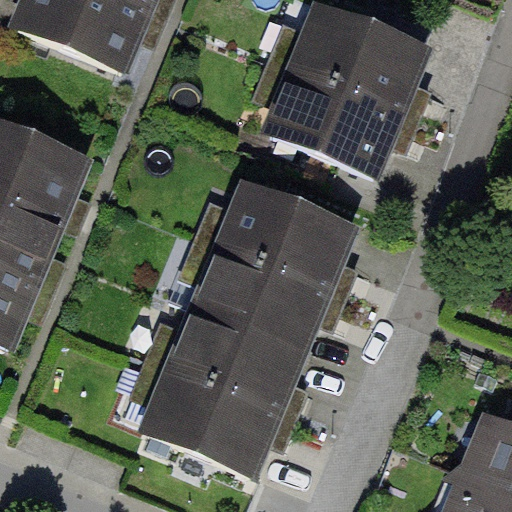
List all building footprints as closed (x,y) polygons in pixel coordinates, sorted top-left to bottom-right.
[(100,0),(25,0),(12,37),(134,81),(156,20),(100,0)] [(100,0),(156,20),(163,0),(100,0)] [(413,129),(440,63),(318,14),(291,80),(413,129)] [(387,195),(413,129),(291,80),(265,146),(387,195)] [(0,204),(73,232),(95,175),(0,138),(0,204)] [(247,189),(221,254),(342,302),(368,237),(247,189)] [(0,269),(51,289),(73,232),(0,204),(0,269)] [(221,254),(196,317),(317,365),(342,302),(221,254)] [(0,334),(28,346),(51,289),(0,269),(0,334)] [(196,317),(171,379),(292,427),(317,365),(196,317)] [(171,379),(146,441),(267,489),(292,427),(171,379)] [(511,437),(480,425),(457,483),(511,505),(511,437)] [(511,511),(511,505),(457,483),(444,511),(511,511)]
